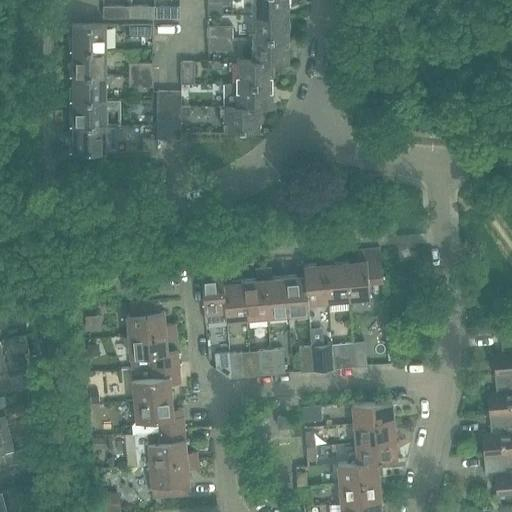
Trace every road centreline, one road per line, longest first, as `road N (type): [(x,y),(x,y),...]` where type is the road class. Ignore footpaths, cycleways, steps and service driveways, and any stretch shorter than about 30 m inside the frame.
road 1 (residential): [(241,511),(230,487),(225,419),(237,398),(446,376)]
road 2 (residential): [(0,213),(201,185),(271,155),(292,135)]
road 3 (residential): [(446,376),(453,318),(441,170)]
road 4 (residential): [(416,511),(446,376)]
road 5 (unknown): [(227,405),(198,360),(182,282)]
